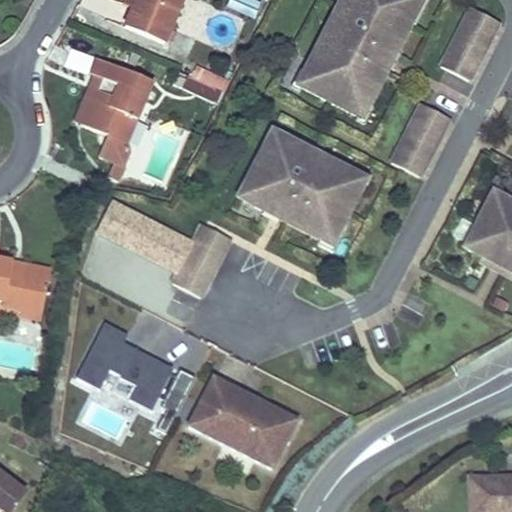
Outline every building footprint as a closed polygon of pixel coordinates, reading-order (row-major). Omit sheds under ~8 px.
[(125,0),(124,5),(132,9),(136,0),(125,0)] [(182,0),(136,0),(132,9),(124,28),(164,44),(182,0)] [(254,18),(260,4),(249,0),(229,0),(226,7),(254,18)] [(397,35),(403,39),(411,23),(407,22),(418,0),(346,0),(342,8),(339,6),(304,74),(307,76),(301,89),(320,98),(324,89),(342,98),(337,107),(358,118),(365,105),(368,107),(389,66),(383,63),(388,54),(397,35)] [(422,0),(418,0),(407,22),(411,23),(422,0)] [(469,82),(498,24),(471,10),(441,67),(469,82)] [(388,54),(394,57),(403,39),(397,35),(388,54)] [(394,57),(388,54),(383,63),(389,66),(394,57)] [(102,80),(97,92),(82,127),(107,137),(98,157),(123,167),(129,153),(125,146),(152,84),(98,61),(91,76),(102,80)] [(196,69),(192,79),(224,92),(229,82),(196,69)] [(297,87),(301,89),(307,76),(304,74),(297,87)] [(224,92),(192,79),(187,77),(182,91),(218,106),(224,92)] [(75,124),(82,127),(97,92),(90,89),(75,124)] [(320,98),(337,107),(342,98),(324,89),(320,98)] [(362,120),(368,107),(365,105),(358,118),(362,120)] [(419,178),(449,120),(421,106),(391,164),(419,178)] [(352,179),(354,175),(313,154),(311,158),(296,150),(297,146),(272,133),(238,199),(252,206),(255,200),(274,210),(282,214),(279,220),(320,241),(322,238),(333,243),(344,223),(338,220),(347,203),(353,206),(363,185),(352,179)] [(313,154),(297,146),(296,150),(311,158),(313,154)] [(365,181),(354,175),(352,179),(363,185),(365,181)] [(511,207),(510,206),(511,204),(510,204),(492,194),(464,249),(482,258),(483,259),(484,257),(511,271),(511,207)] [(252,206),(271,216),(274,210),(255,200),(252,206)] [(199,226),(191,243),(112,203),(95,235),(174,275),(170,284),(203,301),(233,242),(199,226)] [(344,223),(353,206),(347,203),(338,220),(344,223)] [(274,210),(271,216),(279,220),(282,214),(274,210)] [(331,247),(333,243),(322,238),(320,241),(331,247)] [(511,279),(511,271),(484,257),(483,259),(482,258),(480,263),(511,279)] [(11,268),(12,262),(0,259),(0,304),(2,305),(1,309),(21,313),(41,317),(49,276),(11,268)] [(51,269),(12,262),(11,268),(49,276),(51,269)] [(40,323),(41,317),(21,313),(20,319),(40,323)] [(155,431),(165,436),(194,378),(179,371),(175,378),(170,376),(172,370),(124,346),(128,338),(104,326),(76,381),(98,393),(108,372),(119,378),(118,380),(134,389),(127,402),(150,413),(157,400),(163,402),(160,409),(165,411),(155,431)] [(297,422),(254,400),(249,409),(236,402),(241,393),(213,378),(187,428),(272,471),(297,422)] [(254,400),(241,393),(236,402),(249,409),(254,400)] [(0,509),(3,511),(9,511),(24,492),(0,473),(0,509)] [(468,511),(511,511),(511,477),(467,479),(468,511)]
